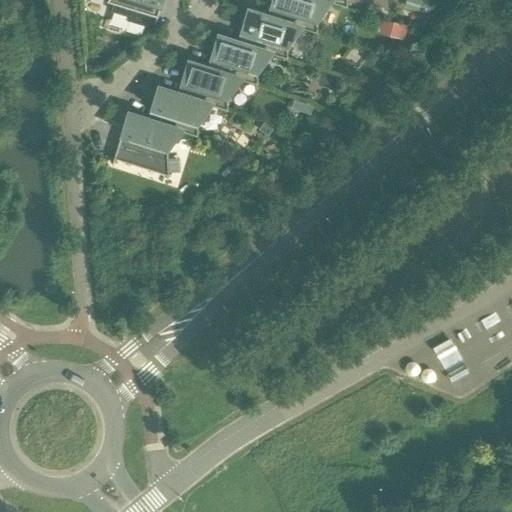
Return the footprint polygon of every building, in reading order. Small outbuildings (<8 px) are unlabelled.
[(107,0),(106,2),(115,5),(116,10),(131,10),(157,17),(162,0),(107,0)] [(272,0),(267,16),(267,17),(300,28),(317,33),(316,20),(330,2),(324,0),(272,0)] [(247,10),(237,42),(237,43),(270,53),(270,54),(287,59),(286,46),(300,28),(267,17),(267,16),(247,10)] [(217,36),(207,67),(207,68),(241,79),(240,80),(257,85),(257,72),(270,54),(270,53),(237,43),(237,42),(217,36)] [(389,47),(382,56),(393,65),(400,57),(389,47)] [(187,62),(178,94),(177,94),(211,105),(210,105),(227,111),(227,97),(240,80),(241,79),(207,68),(207,67),(187,62)] [(157,87),(148,119),(148,120),(180,131),(197,137),(197,123),(210,105),(211,105),(177,94),(178,94),(157,87)] [(148,120),(148,119),(128,113),(113,159),(168,176),(167,149),(180,131),(148,120)] [(264,124),(259,129),(267,136),(272,130),(264,124)] [(446,370),(463,365),(455,339),(438,345),(446,370)]
